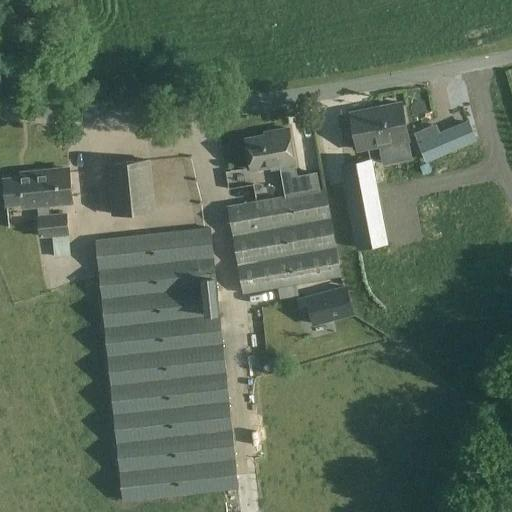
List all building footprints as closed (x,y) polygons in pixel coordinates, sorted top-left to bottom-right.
[(354,137),(357,152),(410,142),(402,102),(351,111),(353,126),(345,128),(347,139),(354,137)] [(469,119),(438,132),(434,123),(417,130),(428,156),(476,135),(469,119)] [(295,163),(289,128),(272,131),(273,134),(246,138),(252,168),(272,164),(272,167),(281,166),(286,195),(228,205),(244,293),(277,287),(296,284),(343,276),(326,187),(319,189),(317,173),(297,177),(295,163)] [(107,163),(112,213),(154,209),(149,159),(107,163)] [(358,248),(386,242),(370,159),(342,165),(358,248)] [(23,203),(23,207),(74,201),(70,166),(25,172),(26,175),(4,178),(8,205),(23,203)] [(39,237),(68,235),(67,213),(38,215),(39,237)] [(93,236),(152,234),(151,224),(93,226),(93,236)] [(95,240),(123,502),(240,490),(211,227),(95,240)] [(298,295),(296,284),(277,287),(279,298),(298,295)] [(346,287),(300,300),(303,311),(311,309),(315,325),(354,314),(346,287)]
